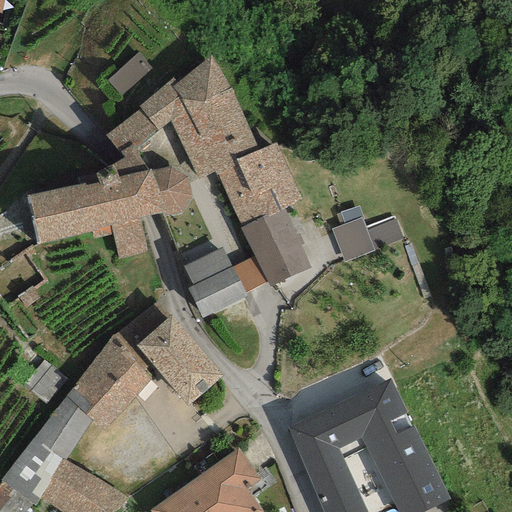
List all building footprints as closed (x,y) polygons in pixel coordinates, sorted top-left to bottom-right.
[(162,86),(138,53),(108,81),(133,109),(137,106),(162,86)] [(176,83),(172,87),(187,110),(171,122),(199,178),(215,171),(216,176),(238,165),(236,160),(257,151),(231,89),(210,56),(176,83)] [(141,109),(104,136),(121,153),(133,145),(135,149),(171,122),(187,110),(172,87),(176,83),(172,78),(162,86),(137,106),(141,109)] [(275,143),(257,151),(236,160),(238,165),(216,176),(242,227),(267,215),(268,217),(283,209),(301,199),(275,143)] [(99,183),(26,196),(35,246),(91,232),(92,238),(112,234),(117,260),(146,252),(138,217),(152,214),(164,211),(164,217),(181,214),(193,197),(185,177),(171,166),(151,172),(151,169),(147,170),(135,149),(133,145),(121,153),(124,158),(114,163),(96,173),(99,183)] [(359,208),(341,214),(345,227),(332,232),(344,264),(404,241),(393,214),(365,224),(359,208)] [(311,267),(283,209),(268,217),(267,215),(242,227),(240,228),(253,256),(265,282),(268,288),(311,267)] [(222,247),(182,266),(192,286),(187,288),(201,318),(246,296),(245,293),(232,268),(222,247)] [(253,256),(232,268),(245,293),(265,282),(253,256)] [(157,300),(111,336),(152,380),(158,374),(186,407),(223,376),(173,316),(170,317),(157,300)] [(107,427),(152,380),(111,336),(71,388),(88,406),(89,407),(83,412),(92,418),(107,427)] [(390,378),(285,429),(322,511),(366,511),(337,450),(360,438),(395,511),(422,511),(448,500),(390,378)] [(71,388),(0,479),(32,503),(35,505),(39,499),(62,459),(65,460),(92,418),(83,412),(88,406),(71,388)] [(237,449),(149,509),(150,511),(262,511),(246,488),(259,480),(237,449)] [(65,460),(62,459),(39,499),(59,511),(112,511),(126,498),(65,460)] [(24,511),(32,503),(0,479),(0,511),(24,511)]
